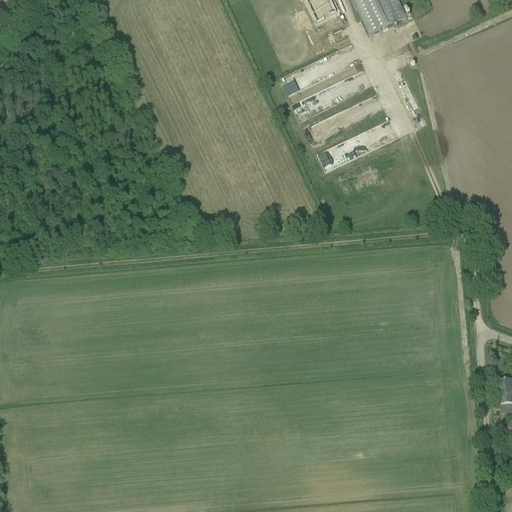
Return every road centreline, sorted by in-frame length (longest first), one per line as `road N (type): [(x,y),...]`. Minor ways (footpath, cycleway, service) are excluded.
road 1 (track): [(0,276),(460,237),(471,249),(494,511)]
road 2 (track): [(460,237),(386,74)]
road 3 (track): [(386,74),(511,17)]
